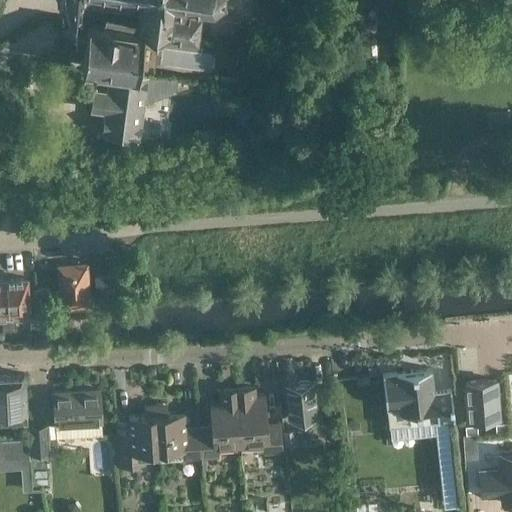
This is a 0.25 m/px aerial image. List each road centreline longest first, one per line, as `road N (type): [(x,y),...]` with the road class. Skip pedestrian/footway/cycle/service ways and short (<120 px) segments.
road 1 (residential): [(0,360),(478,336),(511,344)]
road 2 (unclassified): [(0,240),(511,201)]
